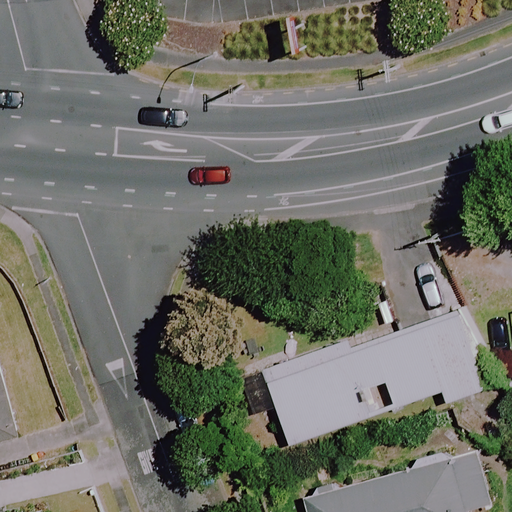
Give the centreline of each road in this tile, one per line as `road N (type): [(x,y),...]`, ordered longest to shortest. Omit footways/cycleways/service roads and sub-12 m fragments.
road 1 (secondary): [(511,96),(389,135),(302,147),(44,119)]
road 2 (residential): [(44,119),(181,511)]
